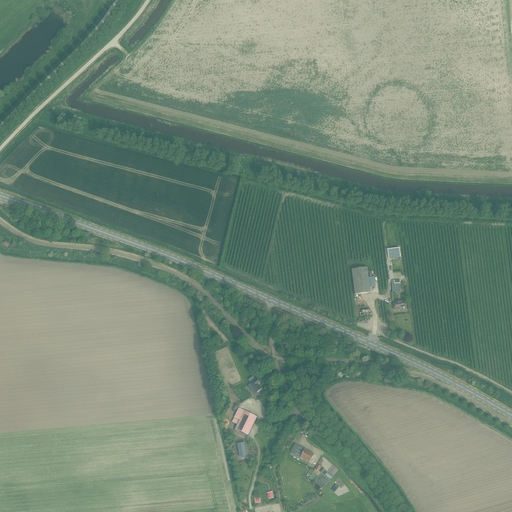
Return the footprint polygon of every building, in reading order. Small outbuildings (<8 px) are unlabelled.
[(387,250),(389,259),(397,258),(397,255),(400,255),(399,248),(387,250)] [(370,293),(367,268),(352,270),(355,295),(370,293)] [(405,301),(394,303),(395,310),(406,309),(405,301)] [(257,393),(262,389),(259,386),(258,385),(260,383),(256,379),(248,386),(251,391),(253,389),(257,393)] [(248,436),(257,418),(239,409),(235,418),(240,421),(235,430),(248,436)] [(237,444),(239,456),(246,455),(244,443),(237,444)] [(310,463),(314,454),(298,445),(293,454),(310,463)]
